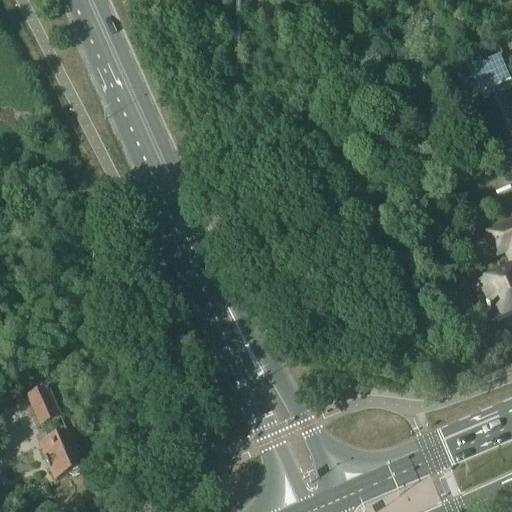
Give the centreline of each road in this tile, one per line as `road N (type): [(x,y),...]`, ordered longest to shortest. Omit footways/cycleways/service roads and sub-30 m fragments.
road 1 (secondary): [(277,440),(87,0)]
road 2 (primary): [(511,422),(309,506)]
